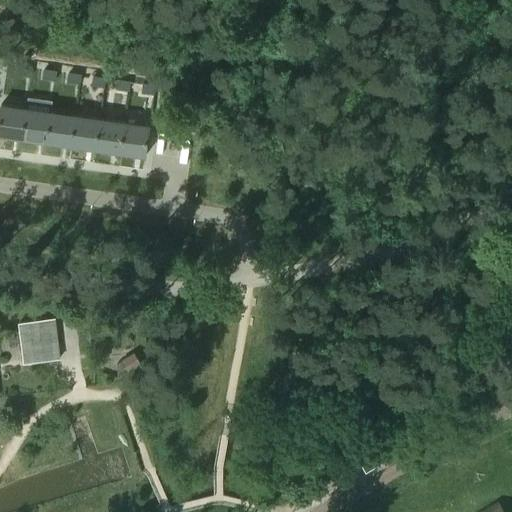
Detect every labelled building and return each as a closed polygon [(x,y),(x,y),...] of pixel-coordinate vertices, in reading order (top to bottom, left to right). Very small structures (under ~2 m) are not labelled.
[(31,77),(32,68),(20,66),(19,75),(31,77)] [(55,81),(57,72),(44,70),(43,79),(55,81)] [(80,84),(81,75),(69,74),(67,82),(80,84)] [(104,88),(105,79),(93,77),(92,86),(104,88)] [(128,91),(130,82),(117,81),(116,90),(128,91)] [(153,95),(154,86),(142,84),(141,93),(153,95)] [(28,98),(27,107),(22,139),(46,142),(51,111),(52,102),(28,98)] [(0,110),(0,135),(22,139),(27,107),(1,104),(0,110)] [(71,146),(75,115),(51,111),(46,142),(71,146)] [(75,115),(71,146),(95,149),(100,118),(75,115)] [(95,149),(120,153),(124,122),(100,118),(95,149)] [(150,125),(124,122),(120,153),(145,157),(150,125)] [(18,322),(23,364),(60,360),(55,318),(18,322)] [(121,360),(128,372),(141,363),(134,352),(121,360)] [(380,453),(360,464),(364,471),(384,460),(380,453)] [(504,511),(499,502),(480,511),(504,511)]
